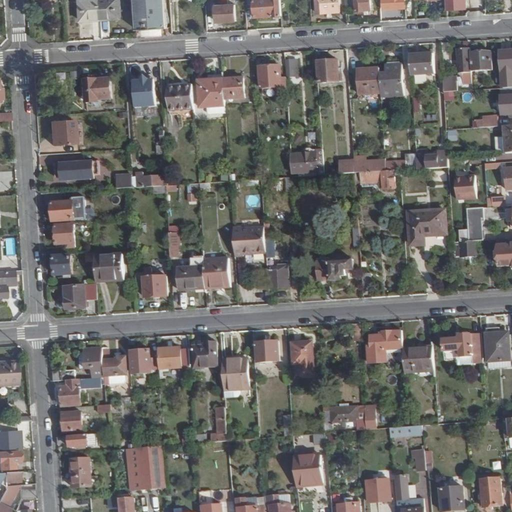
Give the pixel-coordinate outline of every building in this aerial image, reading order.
[(80,0),(82,22),(102,20),(100,0),(80,0)] [(100,0),(102,20),(122,19),(120,0),(100,0)] [(136,0),(138,30),(165,28),(163,0),(136,0)] [(224,6),(223,0),(216,0),(217,8),(217,16),(217,22),(237,21),(236,5),(229,5),(224,6)] [(253,0),(255,17),(282,15),(280,0),(253,0)] [(340,0),(317,0),(318,13),(328,12),(328,9),(341,8),(340,0)] [(356,0),(357,11),(372,10),(370,0),(356,0)] [(446,0),(447,9),(467,8),(466,0),(446,0)] [(472,55),(471,49),(458,50),(460,75),(464,75),(465,87),(474,87),(473,74),(473,73),(472,55)] [(505,72),(506,89),(511,88),(511,51),(502,52),(503,72),(505,72)] [(492,53),(472,55),(473,73),(493,71),(492,53)] [(435,54),(411,56),(412,75),(436,74),(435,54)] [(297,60),(286,61),(287,75),(298,75),(297,60)] [(321,83),(344,83),(344,75),(340,75),(340,61),(320,62),(321,83)] [(288,92),(288,78),(283,78),(282,66),(261,67),(262,89),(283,88),(284,93),(288,92)] [(382,94),(382,98),(406,96),(404,66),(386,67),(386,75),(381,75),(382,94)] [(381,75),(381,70),(360,71),(361,96),(382,94),(381,75)] [(144,80),(137,81),(138,107),(161,106),(160,79),(154,79),(149,74),(144,80)] [(458,75),(444,76),(445,93),(459,92),(458,75)] [(100,81),(100,78),(88,79),(90,104),(100,104),(100,101),(105,100),(105,103),(111,103),(111,100),(115,101),(113,80),(100,81)] [(244,78),(224,79),(226,99),(246,98),(244,78)] [(224,79),(210,80),(200,81),(202,107),(209,107),(209,113),(211,114),(227,114),(226,106),(226,99),(224,79)] [(195,111),(194,86),(169,87),(170,112),(195,111)] [(456,92),(445,93),(446,101),(457,100),(456,92)] [(504,115),(511,114),(511,95),(503,96),(504,115)] [(0,121),(11,121),(11,112),(0,112),(0,121)] [(483,119),(484,128),(498,127),(497,118),(483,119)] [(79,120),(52,121),(53,146),(79,145),(79,120)] [(166,154),(165,130),(161,131),(161,146),(158,146),(159,155),(166,154)] [(458,130),(450,131),(450,141),(459,140),(458,130)] [(293,155),(294,178),(302,178),(301,174),(320,173),(325,173),(324,151),(316,151),(317,154),(293,155)] [(450,158),(449,153),(439,154),(439,157),(417,159),(418,171),(450,168),(450,158)] [(407,162),(386,163),(387,173),(394,172),(401,172),(418,171),(417,159),(417,155),(406,155),(407,162)] [(367,157),(355,158),(355,161),(356,174),(361,174),(387,173),(386,163),(386,161),(368,162),(367,157)] [(99,160),(63,162),(64,181),(100,179),(99,160)] [(356,174),(355,161),(341,162),(341,175),(356,174)] [(387,173),(361,174),(361,178),(363,178),(364,184),(385,183),(385,190),(386,190),(395,190),(394,178),(394,172),(387,173)] [(134,174),(119,174),(119,188),(135,188),(134,174)] [(138,174),(139,188),(167,187),(168,186),(167,177),(162,177),(144,178),(144,174),(138,174)] [(477,176),(457,178),(459,200),(479,199),(477,176)] [(53,204),(55,222),(75,220),(87,219),(85,197),(74,198),(74,201),(61,201),(61,203),(53,204)] [(508,197),(494,197),(494,198),(490,198),(490,206),(495,206),(495,207),(508,206),(508,197)] [(471,241),(478,241),(486,240),(484,213),(489,213),(489,208),(469,209),(470,231),(471,241)] [(410,213),(412,246),(426,245),(425,236),(448,234),(446,211),(410,213)] [(77,247),(75,225),(57,226),(58,244),(68,244),(69,248),(77,247)] [(270,225),(266,225),(268,260),(277,259),(275,240),(271,240),(270,225)] [(462,242),(471,241),(470,231),(461,231),(462,242)] [(181,234),(170,234),(171,257),(178,257),(178,247),(182,246),(181,234)] [(511,238),(510,239),(510,244),(501,245),(503,265),(511,265),(511,238)] [(455,242),(456,258),(479,256),(478,241),(471,241),(462,242),(455,242)] [(74,275),(72,256),(55,258),(55,259),(53,259),(54,266),(55,266),(56,276),(74,275)] [(96,257),(98,283),(117,282),(117,278),(125,277),(124,256),(96,257)] [(205,261),(205,258),(192,258),(192,268),(179,269),(180,288),(188,288),(188,291),(196,290),(207,290),(207,289),(205,261)] [(205,261),(207,289),(221,287),(221,289),(231,288),(229,259),(205,261)] [(355,269),(354,261),(330,262),(330,263),(322,263),(323,281),(332,281),(332,282),(342,281),(341,277),(347,277),(347,274),(354,273),(354,270),(355,269)] [(272,269),(269,269),(270,289),(290,287),(289,266),(278,267),(279,272),(272,272),(272,269)] [(146,289),(146,298),(169,297),(167,277),(154,277),(153,269),(146,268),(146,274),(137,274),(139,289),(146,289)] [(16,286),(15,271),(0,271),(0,298),(7,298),(6,286),(6,283),(10,283),(10,286),(16,286)] [(364,272),(364,286),(374,286),(374,273),(364,272)] [(86,287),(70,288),(70,300),(67,300),(68,310),(88,309),(86,287)] [(502,329),(498,329),(498,335),(489,335),(490,363),(511,362),(510,334),(502,334),(502,329)] [(373,351),(386,350),(395,350),(394,332),(384,332),(384,336),(372,337),(373,351)] [(480,353),(484,353),(483,335),(460,336),(460,339),(445,339),(445,352),(458,352),(458,358),(465,358),(465,365),(475,365),(474,356),(480,356),(480,353)] [(195,347),(196,367),(219,366),(218,342),(208,343),(208,347),(195,347)] [(258,344),(259,363),(266,363),(280,362),(279,342),(258,344)] [(303,364),(304,376),(316,375),(314,343),(294,344),(295,365),(303,364)] [(110,348),(104,349),(106,376),(110,376),(128,375),(127,357),(120,357),(120,359),(111,360),(110,348)] [(162,371),(191,369),(190,350),(182,350),(182,348),(160,350),(161,353),(162,371)] [(426,372),(436,372),(435,349),(421,349),(421,348),(405,349),(407,375),(426,374),(426,372)] [(106,376),(104,349),(93,349),(93,352),(87,353),(87,369),(94,369),(94,378),(106,378),(106,376)] [(153,371),(159,371),(162,371),(161,353),(152,353),(152,351),(133,352),(134,375),(153,374),(153,371)] [(226,390),(241,390),(251,389),(249,360),(224,361),(226,390)] [(0,387),(19,385),(17,361),(0,362),(0,387)] [(77,371),(55,372),(55,381),(69,381),(77,380),(77,375),(77,371)] [(77,380),(69,381),(69,388),(63,388),(64,407),(83,405),(82,389),(81,380),(77,380)] [(226,390),(226,398),(239,397),(241,395),(241,390),(226,390)] [(325,409),(326,434),(343,433),(342,430),(334,430),(334,423),(359,421),(359,425),(367,424),(367,413),(366,409),(358,410),(357,407),(349,408),(349,404),(341,404),(341,408),(325,409)] [(229,407),(217,408),(219,433),(213,434),(214,442),(231,441),(229,407)] [(84,431),(83,421),(83,414),(83,413),(65,414),(66,433),(84,431)] [(367,413),(367,424),(368,431),(377,430),(376,413),(367,413)] [(294,415),(285,416),(287,435),(296,434),(294,415)] [(511,419),(502,420),(504,439),(509,439),(510,448),(511,447),(511,419)] [(59,437),(59,445),(71,444),(71,448),(83,447),(83,450),(90,449),(90,446),(91,446),(90,443),(96,442),(97,434),(59,437)] [(325,435),(316,435),(317,443),(325,443),(325,435)] [(167,487),(163,447),(137,449),(129,450),(132,490),(167,487)] [(115,451),(117,470),(123,469),(121,450),(116,451),(115,451)] [(418,472),(428,471),(426,451),(417,452),(418,472)] [(0,473),(3,473),(5,473),(13,472),(13,463),(19,463),(18,452),(0,453),(0,473)] [(296,459),(299,486),(312,484),(312,481),(324,479),(323,457),(296,459)] [(93,486),(91,459),(72,461),(75,487),(93,486)] [(111,471),(104,476),(109,482),(115,478),(111,471)] [(20,479),(19,472),(13,472),(5,473),(5,485),(9,486),(9,482),(20,482),(20,479)] [(209,473),(203,473),(204,483),(211,482),(210,477),(212,477),(211,474),(209,474),(209,473)] [(504,506),(501,478),(483,480),(485,509),(487,508),(488,511),(494,510),(494,507),(504,506)] [(392,501),(390,480),(368,482),(370,504),(392,501)] [(467,509),(464,487),(442,489),(444,511),(453,511),(454,510),(467,509)] [(0,501),(0,511),(12,511),(11,511),(6,509),(14,493),(7,489),(5,492),(0,501)] [(232,490),(222,490),(223,503),(232,503),(232,490)] [(37,499),(36,491),(21,492),(22,499),(37,499)] [(120,511),(135,511),(135,499),(130,499),(129,494),(119,494),(119,495),(120,501),(120,511)] [(343,494),(335,494),(335,502),(343,502),(343,494)] [(398,502),(399,511),(426,511),(425,499),(411,500),(410,494),(402,495),(402,501),(398,502)] [(292,511),(291,496),(267,498),(268,508),(272,508),(272,511),(292,511)] [(79,498),(64,498),(64,508),(79,508),(79,498)] [(268,511),(268,508),(267,498),(238,501),(239,511),(268,511)] [(215,499),(202,499),(202,507),(215,506),(215,499)] [(110,511),(120,511),(120,501),(110,502),(110,511)]
